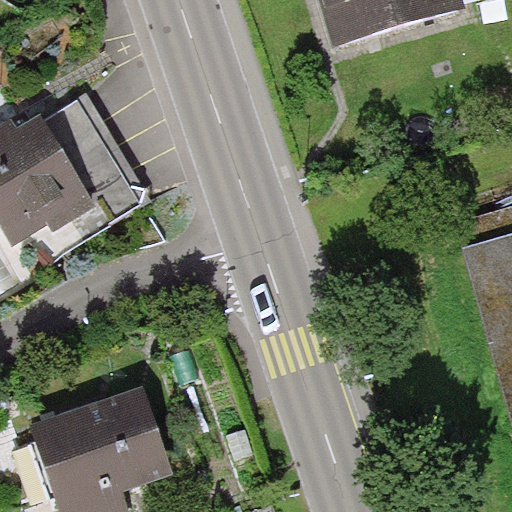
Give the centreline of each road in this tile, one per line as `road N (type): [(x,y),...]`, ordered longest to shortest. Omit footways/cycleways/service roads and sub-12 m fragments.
road 1 (primary): [(258,231),(352,511)]
road 2 (residential): [(258,231),(123,281),(0,347)]
road 3 (primary): [(177,0),(258,231)]
